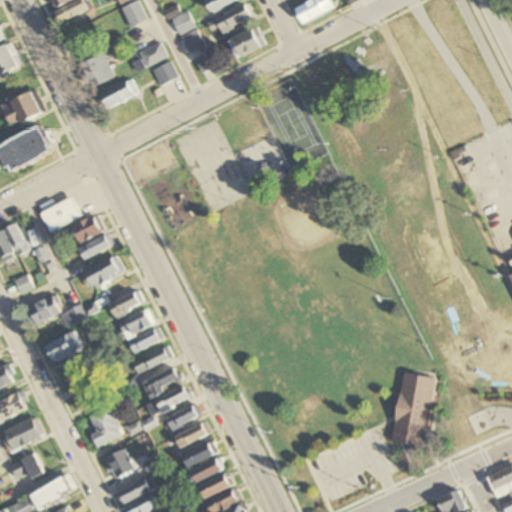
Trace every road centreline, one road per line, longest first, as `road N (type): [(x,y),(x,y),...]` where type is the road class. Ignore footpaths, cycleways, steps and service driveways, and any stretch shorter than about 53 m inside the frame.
road 1 (residential): [(277,511),(19,0)]
road 2 (residential): [(0,207),(392,0)]
road 3 (residential): [(106,511),(0,301)]
road 4 (residential): [(366,511),(511,445)]
